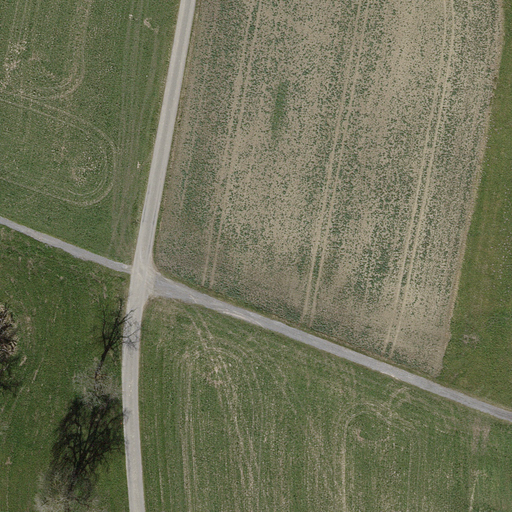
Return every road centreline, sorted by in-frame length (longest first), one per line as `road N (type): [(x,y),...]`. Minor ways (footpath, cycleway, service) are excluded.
road 1 (unclassified): [(188,0),(134,312),(138,511)]
road 2 (track): [(511,415),(140,272)]
